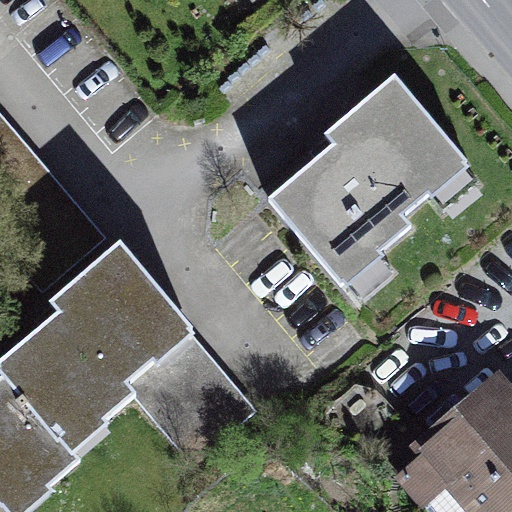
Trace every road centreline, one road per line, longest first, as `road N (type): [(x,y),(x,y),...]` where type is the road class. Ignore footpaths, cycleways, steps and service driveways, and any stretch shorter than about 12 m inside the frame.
road 1 (residential): [(396,0),(134,240)]
road 2 (residential): [(134,240),(281,411)]
road 3 (residential): [(0,82),(134,240)]
